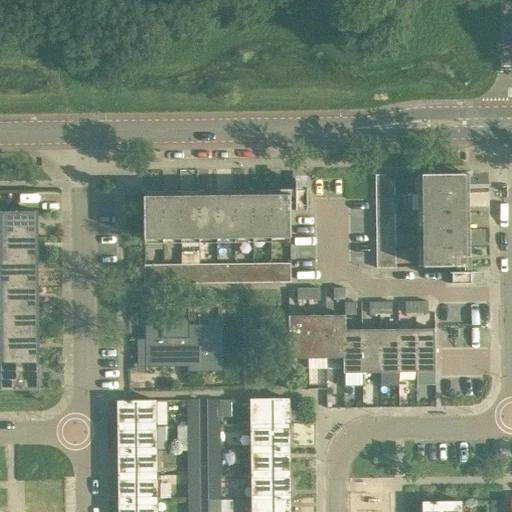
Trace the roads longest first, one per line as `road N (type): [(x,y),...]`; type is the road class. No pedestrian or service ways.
road 1 (tertiary): [(76,131),(504,121)]
road 2 (residential): [(511,425),(504,121)]
road 3 (residential): [(76,131),(82,431)]
road 4 (residential): [(335,511),(339,452),(360,432),(511,425)]
road 5 (residential): [(504,121),(503,0)]
